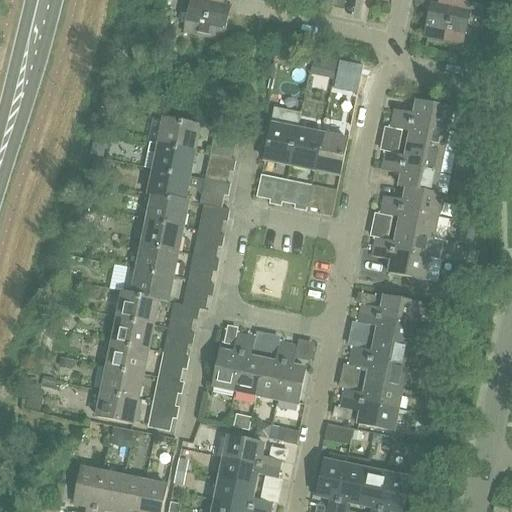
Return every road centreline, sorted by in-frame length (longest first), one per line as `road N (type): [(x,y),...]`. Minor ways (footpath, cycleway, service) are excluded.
road 1 (residential): [(296,511),(333,334)]
road 2 (residential): [(354,234),(391,61)]
road 3 (secondary): [(0,156),(44,0)]
road 4 (residential): [(395,43),(249,12),(252,0)]
road 5 (residential): [(189,431),(211,321),(222,310)]
road 6 (residential): [(511,87),(391,61)]
